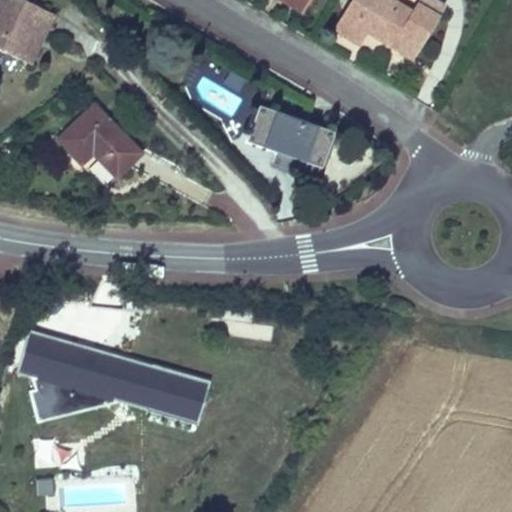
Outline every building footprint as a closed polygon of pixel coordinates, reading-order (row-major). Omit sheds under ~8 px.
[(0,0),(0,50),(22,60),(37,25),(44,28),(49,15),(14,0),(0,0)] [(277,0),(297,11),(303,0),(277,0)] [(363,31),(410,58),(441,5),(433,0),(413,0),(408,10),(390,0),(348,0),(331,30),(355,44),(363,31)] [(22,60),(28,63),(44,28),(37,25),(22,60)] [(204,65),(191,102),(245,121),(258,85),(204,65)] [(111,178),(139,151),(92,103),(53,140),(76,164),(88,153),(111,178)] [(316,164),(327,132),(259,107),(248,140),(316,164)] [(27,390),(36,424),(120,403),(197,425),(209,381),(27,329),(14,373),(28,377),(31,389),(27,390)]
